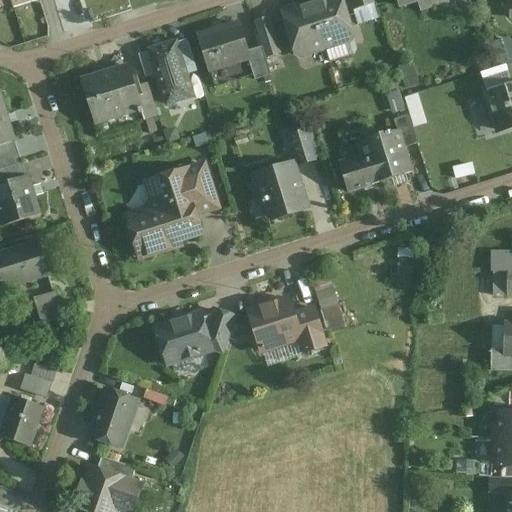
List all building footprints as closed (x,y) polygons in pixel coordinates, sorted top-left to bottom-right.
[(340,0),(324,0),(324,1),(311,5),(324,46),(335,43),(339,45),(350,42),(352,37),(346,17),(342,15),(340,9),(342,5),(340,0)] [(371,0),(350,0),(355,13),(362,24),(378,20),(371,0)] [(312,50),(324,46),(311,5),(297,9),(293,7),(285,9),(283,15),(285,24),(289,25),(291,31),(289,35),(295,55),(300,57),(311,54),(312,50)] [(237,24),(198,37),(209,72),(247,60),(248,60),(246,52),(237,24)] [(273,31),(258,36),(262,47),(265,59),(280,54),(273,31)] [(505,43),(491,47),(498,68),(505,66),(511,64),(505,43)] [(192,98),(175,44),(150,52),(166,106),(192,98)] [(265,59),(262,47),(246,52),(248,60),(247,60),(254,81),(271,76),(265,59)] [(418,85),(411,61),(398,64),(406,89),(418,85)] [(487,96),(511,88),(505,66),(498,68),(480,74),(487,96)] [(127,67),(81,81),(94,124),(130,112),(137,110),(141,109),(136,95),(127,67)] [(511,88),(487,96),(498,131),(511,126),(511,88)] [(149,91),(136,95),(141,109),(137,110),(139,115),(141,114),(143,121),(158,116),(155,109),(149,91)] [(413,126),(427,124),(421,93),(407,96),(413,126)] [(4,111),(0,98),(0,146),(14,142),(4,111)] [(408,116),(393,121),(397,131),(403,149),(417,145),(408,116)] [(390,132),(359,142),(364,156),(373,185),(411,173),(403,149),(397,131),(390,134),(390,132)] [(304,132),(290,136),(299,165),(313,161),(304,132)] [(0,170),(20,165),(14,142),(0,146),(0,170)] [(364,156),(339,164),(349,193),(365,188),(373,185),(364,156)] [(0,170),(0,185),(26,178),(21,164),(20,165),(0,170)] [(293,164),(253,176),(262,204),(267,203),(271,215),(266,217),(267,219),(306,206),(301,190),(300,191),(292,167),(293,166),(293,164)] [(203,166),(147,184),(153,203),(150,209),(127,216),(140,258),(173,248),(172,243),(200,234),(194,215),(188,197),(184,183),(206,175),(203,166)] [(206,175),(184,183),(188,197),(194,215),(217,208),(206,175)] [(0,185),(0,220),(2,227),(38,216),(26,178),(0,185)] [(38,244),(0,255),(0,276),(4,288),(48,274),(38,244)] [(414,250),(399,249),(397,287),(411,288),(414,250)] [(511,254),(492,254),(493,270),(507,271),(511,270),(511,254)] [(507,271),(493,270),(492,297),(506,297),(507,271)] [(338,287),(319,290),(323,319),(342,316),(338,287)] [(64,293),(38,300),(44,324),(71,318),(64,293)] [(288,300),(248,312),(261,351),(299,340),(300,339),(293,315),(288,300)] [(312,309),(293,315),(300,339),(299,340),(303,353),(324,347),(312,309)] [(213,312),(157,330),(168,365),(210,351),(205,335),(213,312)] [(236,319),(213,312),(205,335),(210,351),(214,350),(224,353),(236,319)] [(506,327),(492,327),(491,351),(505,352),(506,327)] [(491,351),(490,372),(511,372),(511,359),(511,356),(505,356),(505,352),(491,351)] [(59,378),(41,372),(36,390),(53,396),(59,378)] [(137,402),(106,391),(94,425),(125,436),(137,402)] [(43,409),(13,398),(0,435),(0,437),(29,447),(43,409)] [(511,414),(500,414),(500,426),(492,426),(491,439),(511,440),(511,414)] [(125,436),(94,425),(89,437),(121,448),(125,436)] [(511,440),(491,439),(491,453),(499,453),(498,466),(511,466),(511,440)] [(135,469),(101,458),(97,471),(131,483),(135,469)] [(97,471),(91,469),(86,484),(83,483),(82,485),(85,486),(82,495),(131,511),(141,486),(131,483),(97,471)] [(511,479),(490,478),(490,495),(508,496),(508,495),(511,495),(511,479)] [(131,511),(82,495),(79,504),(76,503),(75,505),(78,506),(76,511),(115,511),(117,508),(128,511),(131,511)]
